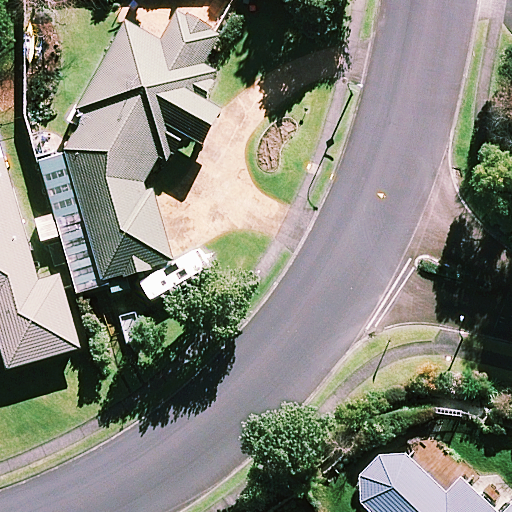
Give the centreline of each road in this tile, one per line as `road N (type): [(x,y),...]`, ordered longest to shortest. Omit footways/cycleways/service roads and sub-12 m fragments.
road 1 (residential): [(367,231),(317,322),(248,406),(144,486),(90,511)]
road 2 (residential): [(437,0),(406,127),(367,231)]
road 3 (residential): [(511,293),(367,231)]
